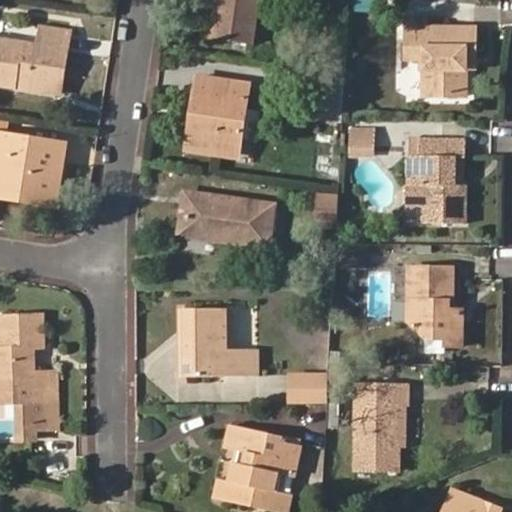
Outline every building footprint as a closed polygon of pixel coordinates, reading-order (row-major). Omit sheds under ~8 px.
[(220,0),(219,8),(215,38),(253,43),(259,0),(220,0)] [(431,20),(411,20),(410,59),(424,59),(429,59),(429,71),(429,97),(469,97),(469,68),(469,57),(479,56),(479,29),(430,28),(431,20)] [(44,47),(0,40),(0,86),(25,90),(27,84),(59,88),(63,71),(72,71),(77,33),(47,29),(44,47)] [(469,68),(479,69),(479,56),(469,57),(469,68)] [(422,62),(403,61),(402,95),(422,95),(422,62)] [(25,90),(68,97),(72,71),(63,71),(59,88),(27,84),(25,90)] [(253,87),(202,79),(197,115),(205,116),(201,147),(243,154),(253,87)] [(243,154),(201,147),(205,116),(197,115),(191,153),(242,161),(243,154)] [(377,154),(377,124),(353,124),(352,153),(377,154)] [(73,146),(1,134),(0,137),(0,154),(6,155),(1,191),(32,197),(31,203),(63,209),(73,146)] [(457,142),(413,141),(412,187),(428,187),(428,223),(468,224),(469,185),(466,185),(457,184),(457,159),(457,142)] [(466,159),(469,159),(469,142),(457,142),(457,159),(466,159)] [(32,197),(1,191),(6,155),(0,154),(0,197),(31,203),(32,197)] [(466,185),(466,159),(457,159),(457,184),(466,185)] [(228,236),(195,232),(199,195),(192,194),(186,238),(227,243),(228,236)] [(277,249),(282,207),(199,195),(195,232),(228,236),(227,243),(277,249)] [(368,252),(342,251),(342,269),(367,270),(368,252)] [(454,267),(411,266),(410,321),(427,339),(448,339),(448,346),(463,346),(463,310),(449,310),(448,303),(453,300),(454,267)] [(232,352),(232,311),(196,311),(195,380),(263,379),(264,353),(237,352),(232,352)] [(3,320),(4,352),(0,351),(0,402),(4,406),(27,405),(27,408),(41,408),(42,435),(64,435),(62,374),(43,374),(43,361),(34,361),(34,352),(43,352),(50,352),(48,318),(3,320)] [(43,361),(43,352),(34,352),(34,361),(43,361)] [(294,406),(328,407),(330,380),(294,380),(294,406)] [(411,385),(359,384),(358,470),(402,470),(402,446),(402,403),(408,403),(410,403),(411,385)] [(511,434),(511,395),(507,395),(503,433),(511,434)] [(287,436),(239,425),(234,448),(245,450),(256,452),(254,465),(243,462),(239,461),(235,481),(231,498),(286,511),(289,511),(293,496),(283,494),(276,492),(280,474),(287,475),(298,478),(305,445),(286,442),(287,436)] [(245,450),(243,462),(254,465),(256,452),(245,450)] [(283,494),(287,475),(280,474),(276,492),(283,494)] [(221,496),(231,498),(235,481),(224,478),(221,496)] [(486,502),(455,491),(447,511),(488,511),(483,510),(486,502)] [(488,511),(504,511),(505,508),(486,502),(483,510),(488,511)]
